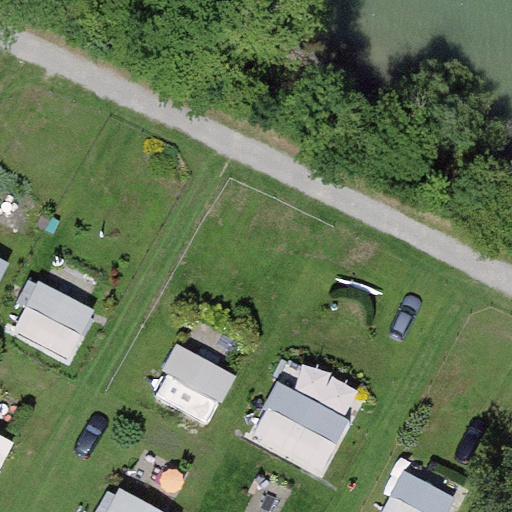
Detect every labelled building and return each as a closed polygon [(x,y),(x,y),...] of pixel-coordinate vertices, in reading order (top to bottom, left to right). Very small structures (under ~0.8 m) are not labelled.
[(0,291),(17,259),(0,250),(0,291)] [(15,323),(75,357),(103,309),(43,275),(15,323)] [(217,419),(241,369),(184,341),(160,392),(217,419)] [(281,376),(254,424),(319,461),(346,413),(281,376)] [(0,481),(20,437),(0,428),(0,481)] [(444,511),(451,495),(404,477),(390,511),(444,511)] [(178,511),(121,482),(105,511),(178,511)]
